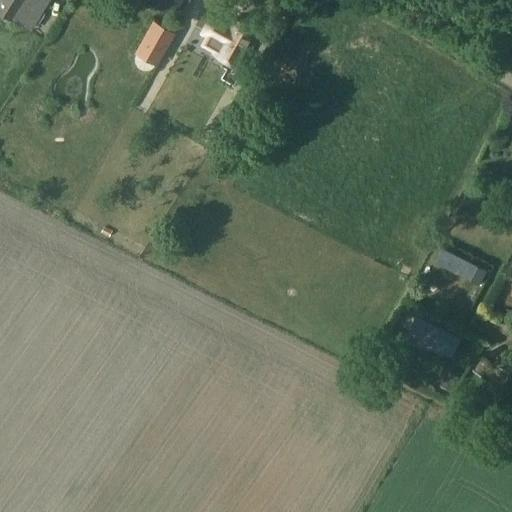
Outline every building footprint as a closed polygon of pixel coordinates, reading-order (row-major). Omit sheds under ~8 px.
[(0,0),(0,13),(14,23),(15,21),(28,0),(0,0)] [(183,0),(152,0),(150,3),(173,17),(183,0)] [(220,44),(218,46),(214,54),(238,68),(258,34),(234,20),(230,27),(213,17),(202,34),(220,44)] [(135,57),(135,63),(138,67),(143,70),(148,70),(153,68),(156,65),(174,34),(155,24),(137,54),(135,57)] [(441,237),(499,268),(511,241),(511,193),(474,176),(441,237)] [(438,240),(404,300),(461,327),(493,268),(438,240)] [(460,337),(412,316),(404,334),(452,355),(460,337)]
